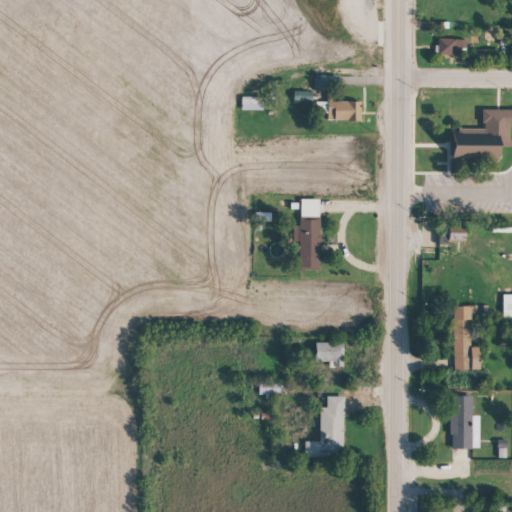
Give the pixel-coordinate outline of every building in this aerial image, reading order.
[(467,48),(437,47),(437,65),(461,65),(462,57),(467,57),(467,48)] [(333,100),(333,85),(315,84),(315,99),(333,100)] [(295,110),(313,111),(313,100),(295,100),(295,110)] [(242,119),(263,119),(263,106),(242,105),(242,119)] [(362,111),(329,111),(329,129),(362,130),(362,111)] [(511,118),(484,119),(484,139),(452,138),(451,168),(509,169),(509,134),(511,134),(511,118)] [(321,278),(321,208),(301,208),(301,235),(294,235),(293,251),(300,251),(300,278),(321,278)] [(256,230),(272,230),(271,222),(256,222),(256,230)] [(467,250),(467,236),(451,236),(451,250),(467,250)] [(511,302),(503,303),(503,328),(511,327),(511,302)] [(455,380),(481,379),(481,356),(472,356),(471,316),(453,316),(455,380)] [(317,351),(317,370),(333,371),(333,376),(344,376),(345,352),(317,351)] [(320,450),(305,451),(305,467),(344,467),(344,405),(327,406),(327,416),(320,416),(320,450)] [(480,424),(473,424),(472,405),(452,405),(452,457),(480,457),(480,424)]
